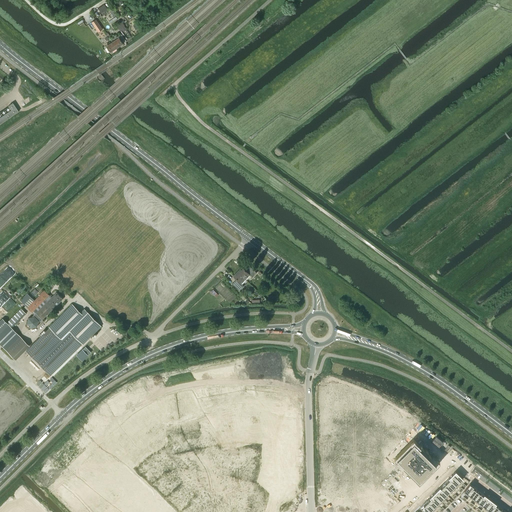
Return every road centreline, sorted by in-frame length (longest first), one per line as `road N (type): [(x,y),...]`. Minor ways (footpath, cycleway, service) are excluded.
road 1 (primary): [(250,237),(0,44)]
road 2 (secondary): [(260,329),(192,339),(126,366),(76,402),(0,477)]
road 3 (residential): [(326,511),(333,388),(398,418),(448,461)]
road 4 (primary): [(511,433),(414,364),(359,340)]
road 5 (unclassified): [(153,336),(250,237)]
